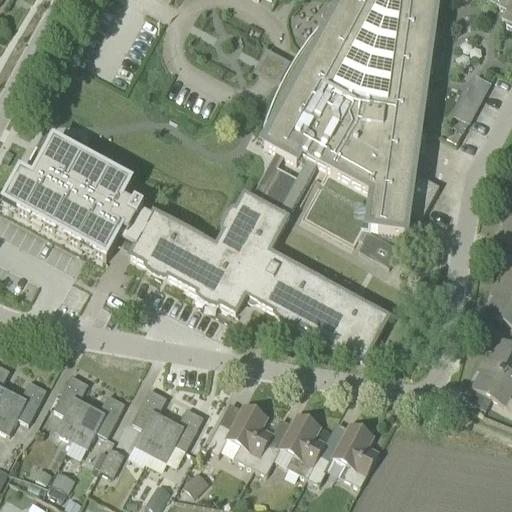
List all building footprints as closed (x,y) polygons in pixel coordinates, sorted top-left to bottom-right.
[(436,0),(479,0),(508,15),(504,24),(510,28),(509,30),(511,31),(511,0),(346,0),(332,25),(329,23),(332,20),(331,19),(327,24),(328,25),(318,37),(313,43),(308,50),(299,63),(291,75),(283,90),(279,98),(272,113),(267,128),(265,128),(263,134),(264,134),(266,130),(273,134),(263,152),(296,170),(300,162),(307,165),(316,171),(372,201),(368,235),(404,240),(407,220),(420,227),(439,193),(413,178),(426,79),(430,79),(429,80),(430,80),(433,76),(434,71),(435,66),(435,62),(434,57),(433,57),(429,57),(436,0)] [(469,129),(475,116),(463,109),(456,122),(463,126),(462,127),(464,132),(466,134),(469,129)] [(131,190),(117,183),(103,176),(91,169),(78,162),(66,155),(63,160),(50,152),(42,166),(36,162),(37,161),(35,160),(27,174),(29,175),(25,183),(19,180),(4,206),(18,213),(16,218),(28,225),(30,220),(44,227),(41,232),(53,238),(56,234),(69,241),(66,245),(79,252),(81,247),(94,254),(92,259),(106,267),(114,252),(118,244),(135,254),(152,221),(142,216),(143,215),(133,210),(133,211),(122,205),(131,190)] [(219,311),(235,320),(245,301),(260,309),(259,310),(275,319),(278,315),(298,326),(296,330),(364,367),(388,325),(268,260),(316,171),(307,165),(277,220),(244,202),(235,218),(240,221),(228,241),(224,239),(216,254),(153,220),(152,221),(135,254),(130,263),(146,272),(149,267),(169,278),(167,283),(198,300),(201,295),(221,306),(219,311)] [(511,215),(498,241),(511,248),(511,215)] [(400,255),(369,238),(358,257),(389,274),(400,255)] [(511,266),(511,267),(498,292),(511,299),(511,266)] [(511,299),(498,292),(484,318),(511,331),(511,299)] [(511,350),(498,343),(485,369),(511,383),(511,350)] [(511,398),(511,383),(485,369),(471,394),(511,414),(511,403),(510,403),(511,398)] [(0,372),(0,418),(12,397),(11,396),(10,399),(1,394),(9,378),(0,372)] [(72,446),(90,410),(89,413),(79,407),(87,391),(70,382),(53,417),(63,423),(55,437),(72,446)] [(18,425),(28,430),(46,397),(29,388),(20,404),(11,399),(12,397),(0,418),(0,435),(10,441),(18,425)] [(134,451),(150,459),(168,426),(158,421),(166,405),(149,396),(131,430),(142,436),(134,451)] [(96,439),(107,445),(124,411),(107,402),(99,418),(89,413),(91,411),(90,410),(72,446),(87,455),(96,439)] [(230,437),(219,431),(205,456),(218,463),(227,447),(240,453),(233,465),(254,476),(266,453),(272,441),(260,435),(266,424),(244,412),(230,437)] [(168,426),(150,459),(166,468),(175,452),(185,458),(203,425),(186,415),(177,432),(168,426)] [(297,422),(279,455),(293,463),(286,474),(307,485),(319,462),(325,451),(314,444),(319,434),(297,422)] [(346,472),(339,484),(360,495),(379,460),(367,454),(372,443),(350,431),(332,464),(346,472)] [(266,453),(254,476),(266,483),(278,459),(266,453)] [(113,484),(124,462),(109,454),(99,476),(113,484)] [(319,462),(307,485),(319,492),(331,469),(319,462)] [(45,491),(50,482),(37,476),(33,485),(45,491)] [(68,501),(75,487),(58,479),(51,492),(52,492),(67,500),(68,501)] [(197,479),(182,492),(194,504),(208,490),(197,479)] [(145,511),(160,511),(169,499),(158,491),(145,511)]
